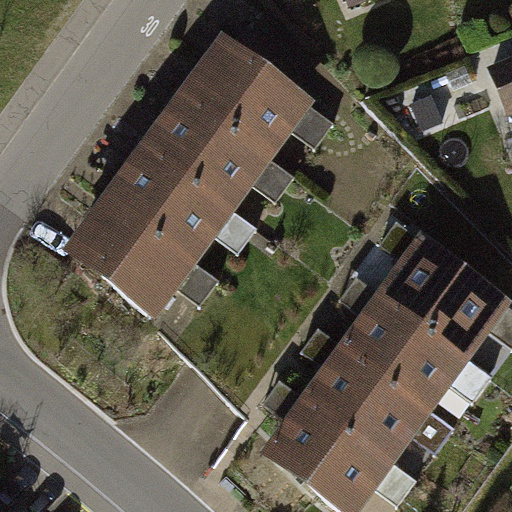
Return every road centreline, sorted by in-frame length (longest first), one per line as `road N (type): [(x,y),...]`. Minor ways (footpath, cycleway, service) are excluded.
road 1 (residential): [(0,204),(140,0)]
road 2 (residential): [(0,382),(150,511)]
